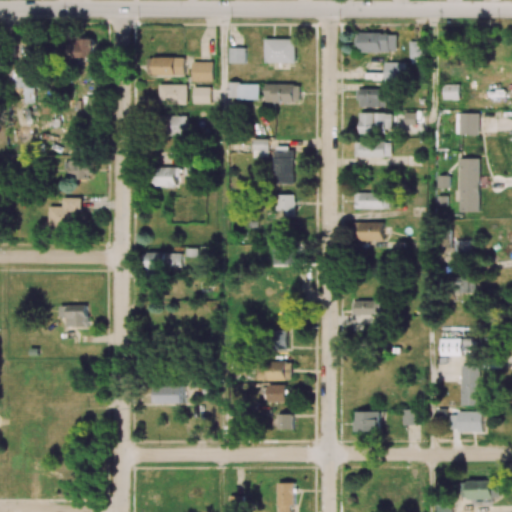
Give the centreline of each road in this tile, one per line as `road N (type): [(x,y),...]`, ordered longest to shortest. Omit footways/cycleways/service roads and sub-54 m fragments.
road 1 (tertiary): [(511,9),(0,9)]
road 2 (residential): [(121,511),(122,9)]
road 3 (residential): [(329,511),(329,10)]
road 4 (residential): [(511,456),(121,456)]
road 5 (residential): [(122,257),(0,257)]
